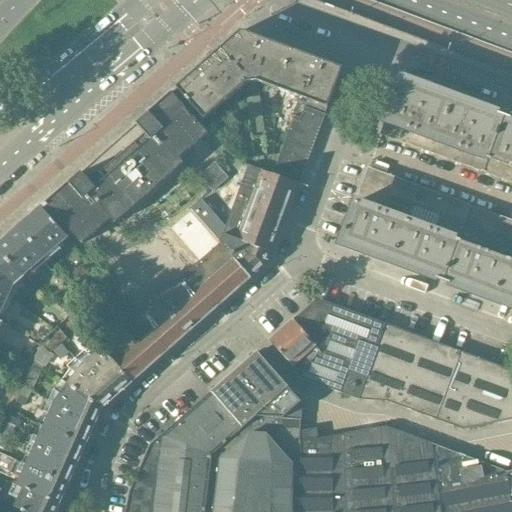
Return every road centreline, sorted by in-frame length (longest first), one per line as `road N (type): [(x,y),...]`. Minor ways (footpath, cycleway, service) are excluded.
road 1 (residential): [(240,321),(294,387),(459,439),(511,429)]
road 2 (primary): [(0,176),(194,0)]
road 3 (residential): [(240,321),(117,432),(88,511)]
road 4 (residential): [(511,339),(298,256)]
road 5 (trunk): [(0,127),(144,0)]
road 6 (residential): [(511,206),(339,144)]
road 7 (primary): [(380,38),(511,86)]
